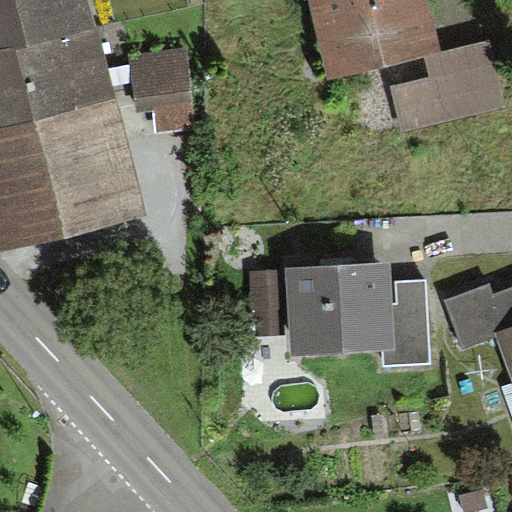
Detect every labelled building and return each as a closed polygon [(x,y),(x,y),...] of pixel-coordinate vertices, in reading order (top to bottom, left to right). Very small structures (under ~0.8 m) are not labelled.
[(88,0),(0,0),(0,263),(150,222),(88,0)] [(297,0),(299,8),(310,6),(328,85),(442,58),(428,0),(297,0)] [(434,81),(394,90),(404,133),(507,109),(493,48),(429,62),(434,81)] [(189,51),(129,60),(137,116),(154,113),(158,138),(201,131),(189,51)] [(362,269),(286,272),(289,337),(290,359),(385,356),(385,369),(431,368),(428,285),(397,286),(398,309),(392,309),(391,268),(362,269)] [(258,338),(289,337),(286,272),(249,274),(251,314),(257,314),(258,338)] [(484,292),(448,305),(465,352),(497,340),(511,380),(511,294),(492,302),(484,292)]
